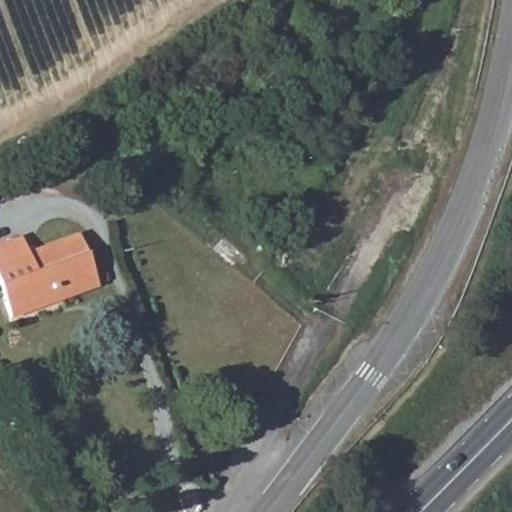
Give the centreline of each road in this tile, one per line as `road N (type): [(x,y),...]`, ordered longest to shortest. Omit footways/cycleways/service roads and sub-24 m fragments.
road 1 (tertiary): [(270,511),(404,334),(468,209),(505,105),(511,58)]
road 2 (primary): [(420,511),(511,419)]
